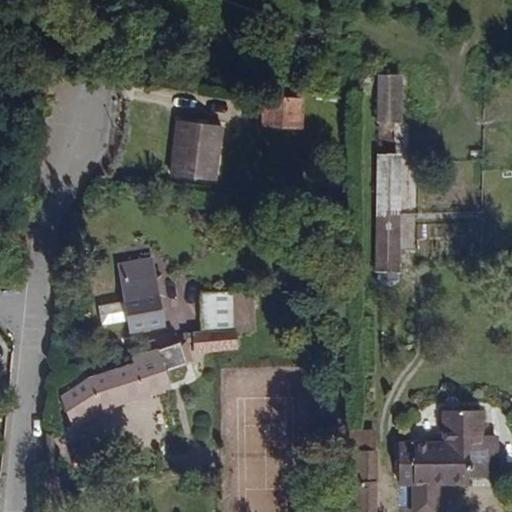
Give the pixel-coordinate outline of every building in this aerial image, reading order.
[(402,80),(378,79),(377,125),(401,125),(402,80)] [(268,93),(257,92),(257,116),(266,117),(268,93)] [(266,117),(284,118),(286,94),(268,93),(266,117)] [(297,95),(286,94),(284,118),(295,119),(297,95)] [(171,118),(167,178),(221,182),(226,122),(171,118)] [(390,170),(375,168),(373,243),(388,244),(390,170)] [(388,244),(373,243),(371,283),(387,284),(388,244)] [(136,333),(174,326),(177,307),(158,256),(122,263),(129,299),(134,320),(136,333)] [(199,332),(232,330),(230,288),(197,289),(199,332)] [(102,326),(134,320),(129,299),(98,305),(102,326)] [(247,334),(201,336),(202,348),(248,347),(247,334)] [(93,376),(61,398),(73,430),(123,403),(172,391),(168,372),(188,366),(187,362),(194,361),(186,339),(93,376)] [(473,421),(437,420),(437,453),(393,454),(392,495),(421,495),(422,488),(460,488),(460,453),(473,455),(473,421)] [(367,438),(350,437),(349,460),(367,461),(367,438)] [(498,468),(511,468),(511,437),(499,438),(498,468)] [(421,495),(460,495),(472,495),(473,455),(460,453),(460,488),(422,488),(421,495)] [(346,509),(367,509),(368,461),(367,461),(349,460),(342,460),(341,489),(346,490),(346,509)] [(421,511),(421,495),(400,495),(400,511),(421,511)]
